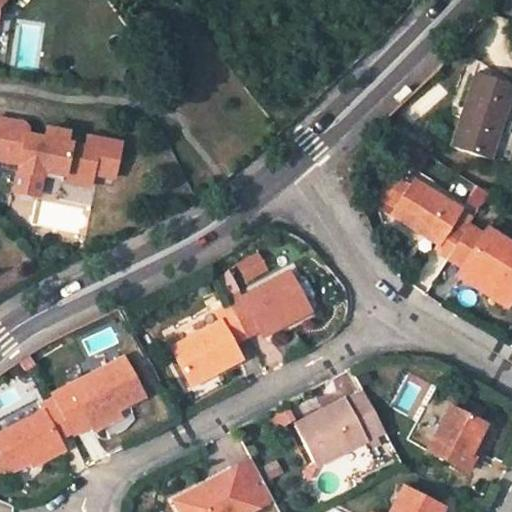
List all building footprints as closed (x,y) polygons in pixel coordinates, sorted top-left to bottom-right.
[(511,90),(511,85),(476,74),(451,148),(488,161),(511,90)] [(24,125),(0,120),(0,161),(20,165),(18,173),(43,177),(44,172),(64,176),(63,181),(90,186),(93,174),(114,178),(120,143),(88,137),(86,147),(66,143),(68,133),(47,129),(45,139),(27,136),(28,130),(24,125)] [(64,176),(44,172),(43,177),(63,181),(64,176)] [(43,177),(18,173),(15,192),(39,197),(43,177)] [(415,181),(405,175),(386,204),(396,211),(415,181)] [(460,210),(415,181),(396,211),(393,216),(437,245),(433,251),(447,260),(461,238),(448,229),(455,219),(460,210)] [(468,228),(455,219),(448,229),(461,238),(468,228)] [(486,296),(506,309),(511,299),(511,247),(486,232),(482,237),(468,228),(461,238),(447,260),(462,269),(492,288),(486,296)] [(457,278),(486,296),(492,288),(462,269),(457,278)] [(308,312),(288,274),(242,297),(239,291),(226,298),(229,305),(246,336),(259,329),(263,335),(308,312)] [(229,305),(215,313),(220,322),(171,349),(191,386),(240,359),(233,345),(246,338),(246,336),(229,305)] [(116,410),(143,396),(123,359),(51,396),(53,400),(68,430),(87,420),(90,424),(116,410)] [(362,390),(295,425),(316,468),(384,432),(362,390)] [(456,411),(477,422),(483,410),(462,399),(456,411)] [(53,400),(41,406),(44,412),(0,434),(0,470),(8,466),(11,472),(30,462),(61,446),(58,440),(70,434),(69,430),(68,430),(53,400)] [(466,473),(473,459),(467,457),(474,443),(484,425),(477,422),(456,411),(449,407),(432,439),(443,444),(436,457),(466,473)] [(91,427),(95,434),(121,421),(116,410),(90,424),(91,427)] [(91,427),(90,424),(87,420),(68,430),(69,430),(70,434),(72,437),(91,427)] [(479,446),(474,443),(467,457),(473,459),(479,446)] [(30,462),(33,467),(64,450),(61,446),(30,462)] [(233,471),(175,502),(180,511),(250,511),(273,500),(253,463),(234,473),(233,471)] [(439,511),(442,508),(402,487),(389,511),(439,511)]
